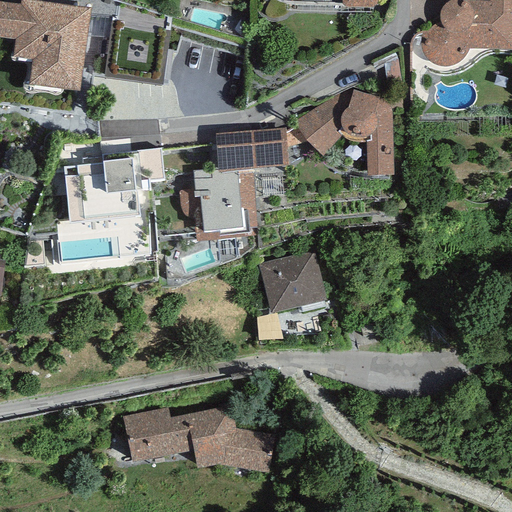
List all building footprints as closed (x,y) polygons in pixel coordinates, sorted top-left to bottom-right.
[(342,0),(342,6),(343,9),(346,11),(373,13),(377,9),(376,0),(342,0)] [(511,0),(489,0),(489,3),(467,3),(458,4),(454,5),(451,5),(448,6),(445,9),(443,11),(441,14),(440,16),(440,19),(440,22),(439,24),(438,25),(436,25),(431,28),(428,32),(423,35),(422,38),(421,41),(421,44),(422,51),(423,55),(425,59),(429,63),(433,66),(439,69),(444,70),(449,70),(456,68),(462,64),(465,61),(468,56),(469,52),(511,54),(511,0)] [(0,5),(0,42),(16,45),(14,62),(33,65),(29,91),(80,98),(92,12),(21,2),(21,8),(0,5)] [(342,95),(298,121),(294,124),(295,126),(298,131),(300,136),(303,140),(306,145),(310,148),(315,154),(320,158),(323,161),(343,135),(345,137),(348,139),(352,141),(357,142),(362,143),(366,143),(367,181),(393,182),(391,110),(379,102),(353,94),(342,95)] [(254,173),(288,171),(285,131),(247,134),(250,171),(250,174),(254,173)] [(53,240),(56,272),(143,263),(139,222),(153,221),(149,187),(165,185),(161,151),(102,157),(103,167),(64,171),(70,226),(57,227),(58,239),(53,240)] [(258,238),(254,173),(250,174),(250,171),(222,173),(219,152),(208,152),(210,171),(193,173),(194,182),(187,183),(188,191),(179,192),(182,209),(182,213),(183,216),(189,219),(193,221),(195,243),(258,238)] [(314,254),(258,267),(271,320),(327,307),(314,254)] [(167,411),(122,421),(132,467),(192,456),(197,474),(223,470),(269,476),(274,438),(237,431),(230,410),(169,422),(167,411)]
